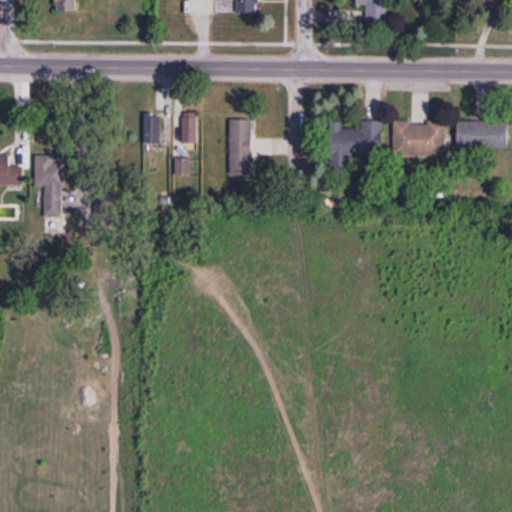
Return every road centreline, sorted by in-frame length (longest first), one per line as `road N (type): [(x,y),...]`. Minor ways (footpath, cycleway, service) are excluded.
road 1 (tertiary): [(511,71),(0,65)]
road 2 (residential): [(304,0),(296,197)]
